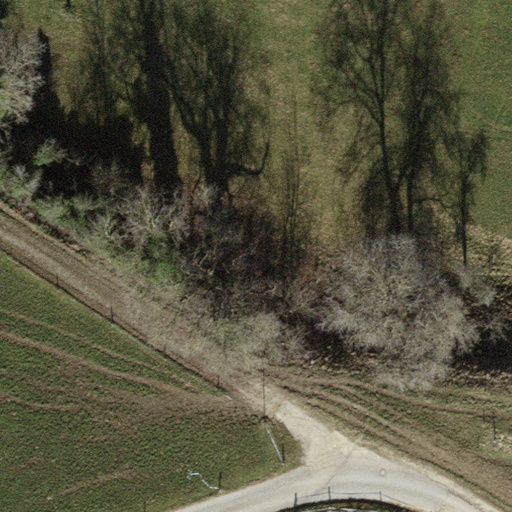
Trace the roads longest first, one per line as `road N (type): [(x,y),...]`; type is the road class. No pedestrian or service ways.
road 1 (track): [(388,469),(0,223)]
road 2 (track): [(388,469),(250,511)]
